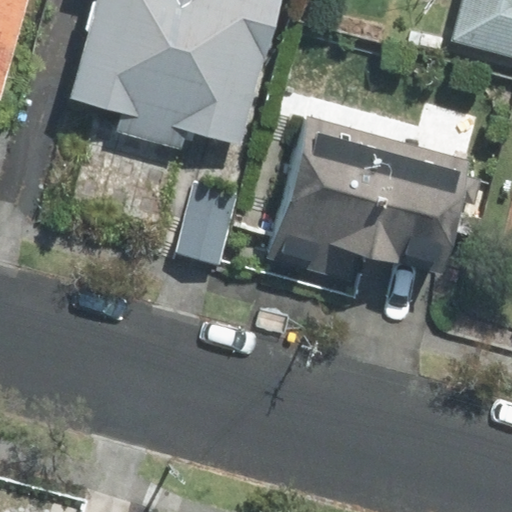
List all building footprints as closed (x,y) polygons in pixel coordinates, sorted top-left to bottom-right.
[(33,0),(0,0),(0,77),(15,81),(33,0)] [(108,0),(93,78),(137,86),(131,119),(197,132),(202,107),(257,117),(279,0),(108,0)] [(511,0),(469,0),(464,20),(511,33),(511,0)] [(490,124),(317,95),(294,227),(288,261),(343,270),(348,237),(467,257),(490,124)] [(0,185),(11,122),(0,119),(0,185)] [(238,189),(188,177),(172,251),(222,262),(238,189)]
